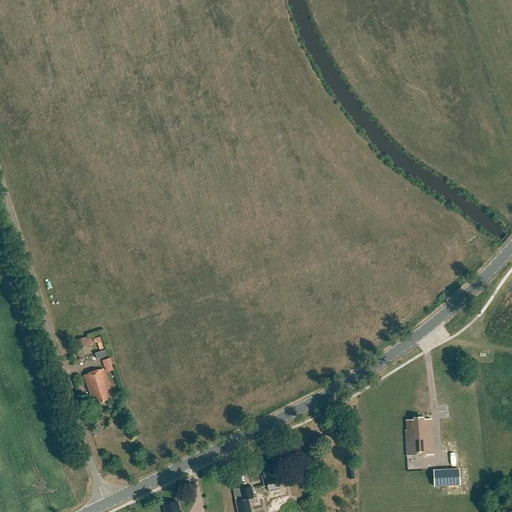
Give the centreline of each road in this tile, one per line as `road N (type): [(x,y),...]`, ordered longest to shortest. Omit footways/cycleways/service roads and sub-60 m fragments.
road 1 (tertiary): [(104,502),(326,394),(424,332),(511,247)]
road 2 (unclassified): [(104,502),(0,183)]
